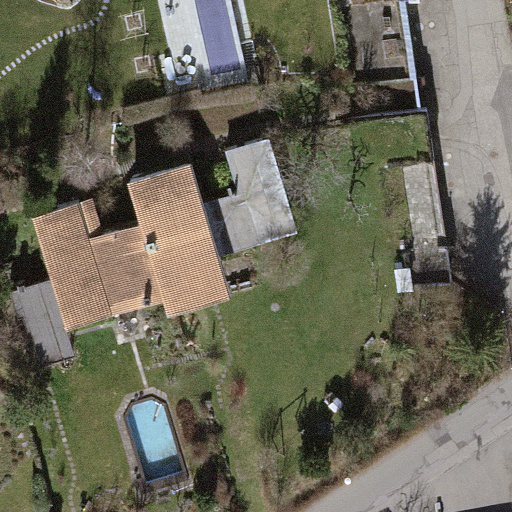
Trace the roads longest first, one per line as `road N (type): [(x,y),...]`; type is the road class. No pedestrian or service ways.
road 1 (residential): [(511,227),(455,0)]
road 2 (residential): [(511,400),(340,511)]
